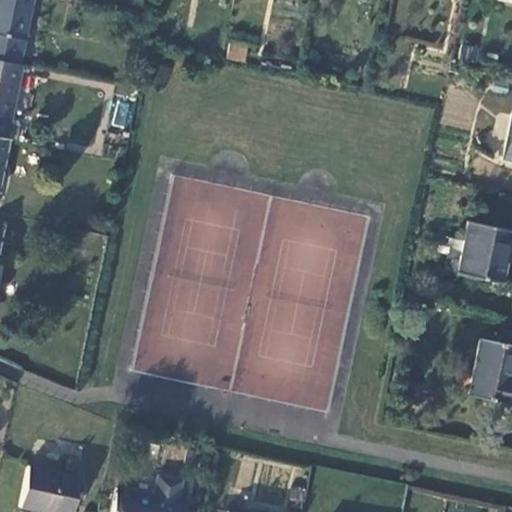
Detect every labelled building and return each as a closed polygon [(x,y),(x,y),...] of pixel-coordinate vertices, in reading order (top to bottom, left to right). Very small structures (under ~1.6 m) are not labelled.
[(0,0),(0,58),(20,63),(33,0),(0,0)] [(0,135),(6,137),(22,63),(20,63),(0,58),(0,135)] [(511,111),(503,154),(511,155),(511,111)] [(0,190),(12,138),(6,137),(0,135),(0,190)] [(506,227),(470,219),(459,270),(501,279),(506,256),(500,255),(506,227)] [(511,228),(506,227),(500,255),(506,256),(511,228)] [(511,343),(481,337),(469,394),(511,402),(511,343)] [(73,511),(81,478),(33,468),(25,506),(53,511),(73,511)] [(187,511),(190,500),(183,499),(186,482),(159,477),(155,496),(124,490),(119,511),(187,511)]
